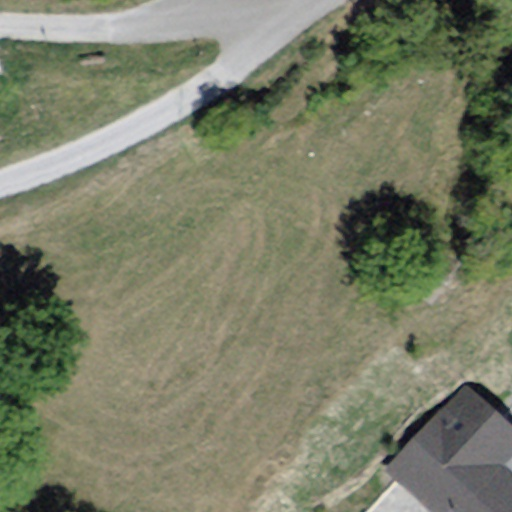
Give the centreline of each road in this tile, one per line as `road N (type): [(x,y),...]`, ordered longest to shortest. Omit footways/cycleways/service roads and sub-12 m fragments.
road 1 (unclassified): [(157,32),(324,0)]
road 2 (track): [(0,24),(157,32)]
